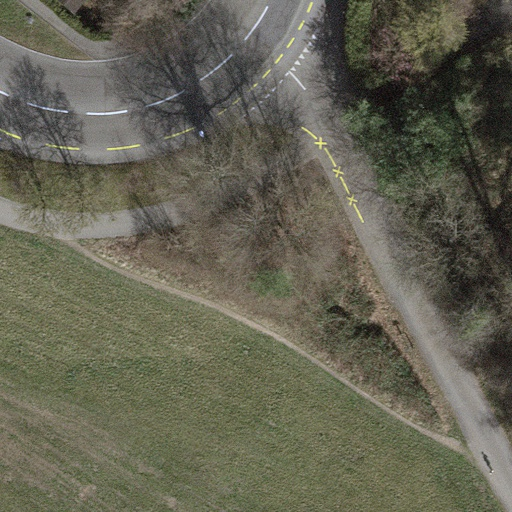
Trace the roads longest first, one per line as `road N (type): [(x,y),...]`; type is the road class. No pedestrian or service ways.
road 1 (track): [(251,37),(326,133),(511,483)]
road 2 (secondary): [(0,91),(74,112),(147,108),(228,60),(271,0)]
